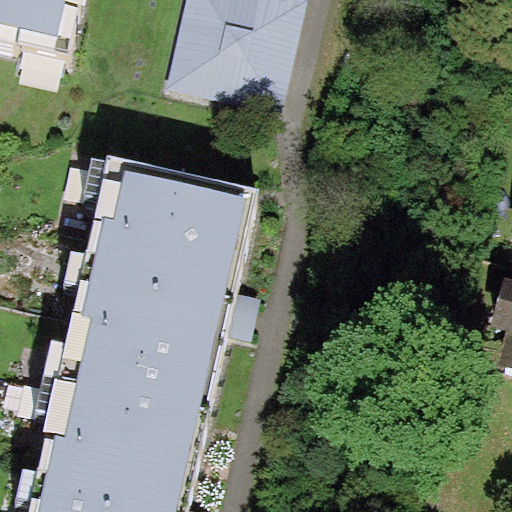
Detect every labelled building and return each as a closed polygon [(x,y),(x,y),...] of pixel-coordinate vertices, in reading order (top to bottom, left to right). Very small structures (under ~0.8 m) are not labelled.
[(0,0),(0,40),(70,56),(82,0),(0,0)] [(311,2),(302,0),(189,0),(169,87),(284,115),(311,2)] [(248,196),(125,169),(114,217),(104,215),(82,316),(92,318),(79,377),(201,405),(223,311),(248,196)] [(511,277),(506,276),(492,323),(508,327),(499,361),(511,364),(511,277)] [(176,511),(201,405),(79,377),(65,437),(56,435),(38,511),(176,511)]
